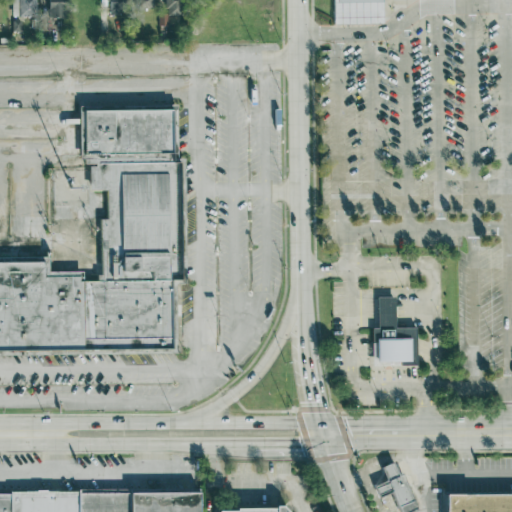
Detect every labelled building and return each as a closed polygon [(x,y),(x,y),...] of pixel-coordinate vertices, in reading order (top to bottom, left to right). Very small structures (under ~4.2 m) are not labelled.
[(9,0),(10,17),(35,16),(34,0),(9,0)] [(46,0),(47,18),(62,18),(61,0),(46,0)] [(123,0),(105,0),(107,12),(124,11),(123,0)] [(151,0),(134,0),(135,8),(152,8),(151,0)] [(163,0),(165,16),(179,15),(178,0),(163,0)] [(334,0),(335,4),(354,4),(354,12),(359,11),(359,20),(332,20),(332,25),(381,24),(381,0),(334,0)] [(166,26),(166,14),(157,14),(156,25),(166,26)] [(85,108),(177,107),(178,160),(187,159),(188,281),(176,281),(177,353),(0,353),(0,259),(53,259),(53,271),(87,271),(87,279),(111,279),(110,191),(90,191),(90,164),(85,164),(85,108)] [(381,279),(425,278),(425,286),(432,286),(433,300),(424,301),(427,364),(378,365),(377,342),(383,342),(381,279)] [(410,511),(413,511),(394,461),(378,468),(384,481),(372,486),(376,496),(388,491),(396,511),(410,511)] [(0,511),(197,511),(197,490),(0,490),(0,511)] [(452,511),(452,491),(511,490),(511,511),(452,511)]
